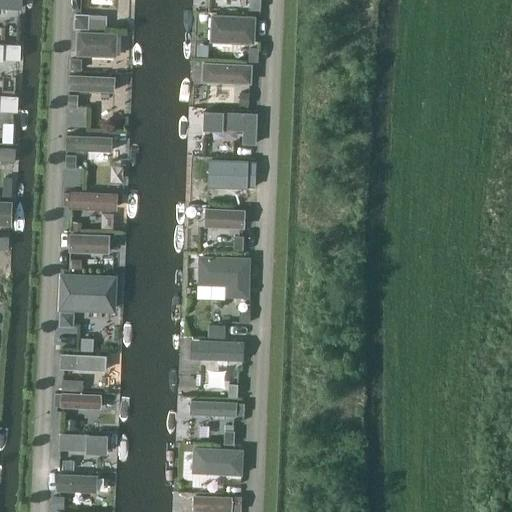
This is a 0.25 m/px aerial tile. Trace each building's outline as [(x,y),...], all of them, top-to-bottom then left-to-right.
[(261,9),(261,0),(249,0),(250,9),(261,9)] [(256,39),(257,11),(212,9),(211,37),(256,39)] [(89,29),(90,13),(74,13),(74,28),(77,28),(89,29)] [(117,52),(118,30),(89,29),(77,28),(76,50),(117,52)] [(0,42),(0,59),(3,60),(3,58),(21,59),(21,54),(21,44),(0,42)] [(249,61),(253,61),(258,61),(259,47),(250,47),(249,59),(249,61)] [(81,69),(82,58),(70,58),(70,68),(81,69)] [(251,81),(252,62),(202,59),(201,79),(251,81)] [(0,104),(24,106),(25,90),(0,89),(0,104)] [(249,105),(250,92),(240,92),(240,105),(249,105)] [(78,106),(79,94),(69,93),(68,106),(78,106)] [(259,112),(245,111),(207,110),(204,110),(204,129),(224,130),(224,129),(244,129),(244,142),(257,142),(259,112)] [(13,142),(14,123),(4,122),(3,142),(13,142)] [(0,146),(0,161),(16,163),(17,148),(0,146)] [(76,167),(77,154),(66,153),(66,167),(76,167)] [(258,186),(260,159),(253,159),(253,157),(213,156),(212,184),(251,186),(251,185),(258,186)] [(12,196),(13,187),(3,187),(3,196),(12,196)] [(121,191),(72,188),(72,191),(67,190),(66,203),(71,204),(71,206),(120,208),(121,191)] [(0,223),(14,224),(15,199),(0,198),(0,223)] [(208,204),(207,223),(247,226),(249,206),(208,204)] [(82,231),(82,221),(74,221),(73,231),(82,231)] [(244,249),(244,235),(235,235),(234,249),(244,249)] [(2,236),(1,248),(9,248),(10,236),(2,236)] [(0,251),(0,266),(9,268),(11,252),(0,251)] [(253,296),(254,255),(202,254),(201,282),(229,283),(229,296),(253,296)] [(82,268),(82,258),(71,258),(71,267),(82,268)] [(119,310),(121,273),(63,271),(61,308),(119,310)] [(250,322),(251,309),(241,309),(240,322),(250,322)] [(74,326),(74,312),(60,311),(60,325),(74,326)] [(109,369),(109,354),(64,352),(63,367),(109,369)] [(73,390),(74,378),(63,378),(63,389),(73,390)] [(238,396),(239,383),(229,383),(229,396),(238,396)] [(104,393),(64,391),(64,392),(57,392),(57,405),(63,405),(64,406),(103,407),(105,400),(104,393)] [(247,414),(247,402),(240,402),(240,400),(194,398),(193,413),(240,415),(240,414),(247,414)] [(75,428),(76,419),(66,419),(65,428),(75,428)] [(235,443),(236,430),(226,429),(225,443),(235,443)] [(61,445),(61,449),(87,449),(86,452),(107,453),(108,434),(61,432),(61,433),(61,445)] [(246,474),(247,448),(197,446),(196,472),(246,474)] [(74,469),(74,459),(63,459),(63,469),(74,469)] [(100,491),(101,474),(61,472),(60,490),(100,491)] [(245,511),(245,496),(197,494),(197,511),(245,511)] [(65,508),(65,495),(54,495),(53,507),(65,508)]
